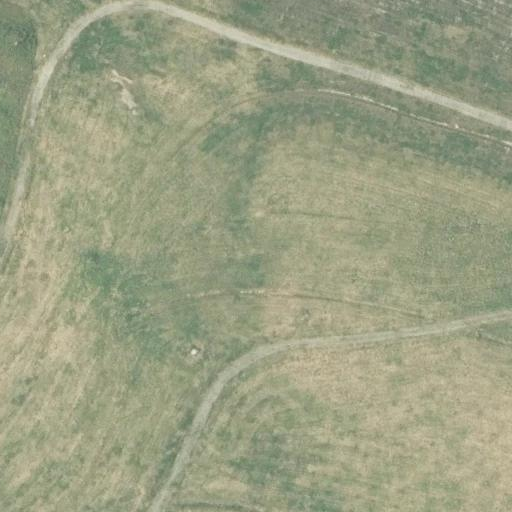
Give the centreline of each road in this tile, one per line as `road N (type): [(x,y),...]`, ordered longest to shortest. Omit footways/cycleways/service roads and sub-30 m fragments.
road 1 (track): [(0,258),(44,64),(96,13),(132,5),(163,11),(511,129)]
road 2 (track): [(511,317),(424,337),(287,346),(240,365),(207,398),(145,511)]
